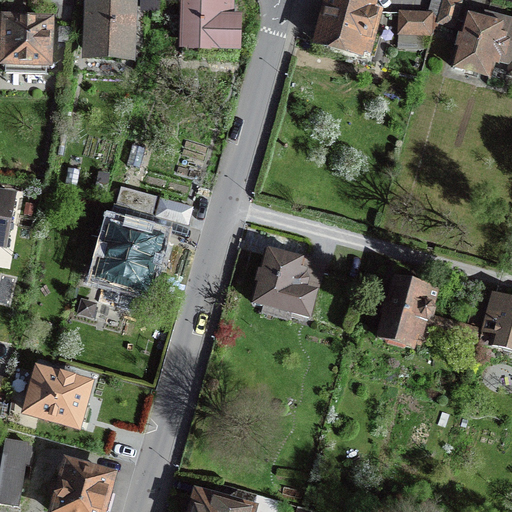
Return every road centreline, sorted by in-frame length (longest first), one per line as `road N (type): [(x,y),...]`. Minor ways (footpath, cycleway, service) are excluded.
road 1 (tertiary): [(222,206),(137,511)]
road 2 (residential): [(511,288),(222,206)]
road 3 (tertiary): [(279,0),(222,206)]
